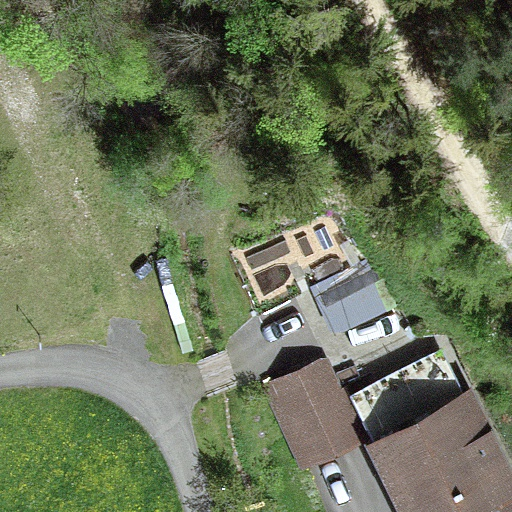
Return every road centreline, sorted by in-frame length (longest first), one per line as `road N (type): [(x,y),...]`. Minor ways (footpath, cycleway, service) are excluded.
road 1 (track): [(201,511),(178,440),(145,392),(96,367),(0,370)]
road 2 (track): [(511,238),(373,0)]
